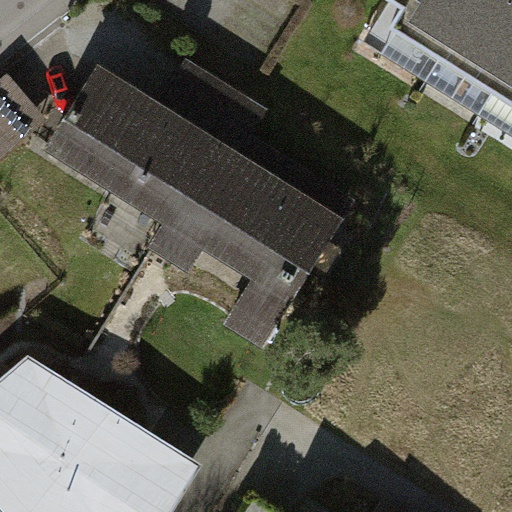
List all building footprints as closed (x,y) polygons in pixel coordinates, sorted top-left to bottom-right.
[(511,0),(382,0),(403,13),(391,33),(511,108),(511,0)] [(188,60),(160,105),(223,144),(346,221),(358,202),(254,137),(270,111),(188,60)] [(170,230),(223,144),(160,105),(99,68),(46,153),(165,227),(170,230)] [(9,74),(0,81),(0,161),(48,121),(9,74)] [(265,352),(346,221),(223,144),(170,230),(206,253),(254,282),(225,327),(265,352)] [(170,230),(165,227),(150,251),(191,276),(206,253),(170,230)] [(177,511),(204,469),(29,359),(0,383),(0,511),(177,511)] [(332,511),(310,498),(301,511),(332,511)]
